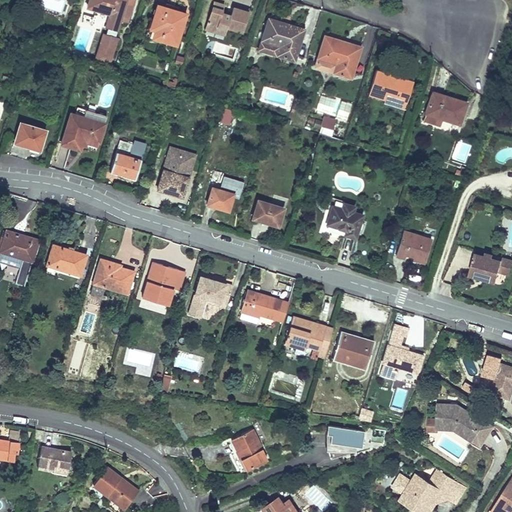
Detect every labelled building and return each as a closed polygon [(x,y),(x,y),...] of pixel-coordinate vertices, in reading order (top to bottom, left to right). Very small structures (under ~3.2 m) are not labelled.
[(88,0),(86,7),(96,10),(94,17),(106,21),(105,26),(108,27),(106,33),(103,32),(95,59),(111,64),(119,37),(116,36),(117,30),(119,31),(122,21),(129,23),(136,0),(88,0)] [(218,27),(227,29),(227,28),(243,32),(249,13),(232,8),(230,15),(222,12),(224,5),(213,2),(205,26),(217,30),(218,27)] [(152,32),(150,40),(176,48),(187,13),(155,4),(147,30),(152,32)] [(280,46),(277,55),(294,60),(304,30),(268,19),(262,40),(280,46)] [(225,35),(227,29),(218,27),(217,30),(205,26),(205,29),(225,35)] [(337,63),(334,73),(351,78),(360,46),(325,36),(318,58),(337,63)] [(259,49),(277,55),(280,46),(262,40),(259,49)] [(175,62),(182,65),(184,58),(177,55),(175,62)] [(315,67),(334,73),(337,63),(318,58),(315,67)] [(391,78),(393,75),(376,69),(368,94),(385,99),(386,96),(406,103),(413,81),(397,76),(395,80),(391,78)] [(169,82),(163,80),(162,86),(174,89),(177,79),(174,78),(173,82),(169,81),(169,82)] [(443,117),(443,119),(460,124),(467,103),(433,92),(426,111),(443,117)] [(405,108),(406,103),(386,96),(385,99),(384,102),(405,108)] [(229,125),(233,110),(224,107),(219,122),(229,125)] [(85,109),(83,117),(104,123),(106,116),(85,109)] [(441,125),(443,119),(443,117),(426,111),(424,119),(441,125)] [(104,123),(83,117),(75,114),(71,113),(61,144),(80,150),(81,146),(83,138),(99,142),(104,123)] [(331,136),(336,120),(324,117),(319,132),(331,136)] [(14,142),(39,150),(45,130),(20,122),(14,142)] [(97,145),(99,142),(83,138),(81,146),(84,146),(86,142),(97,145)] [(134,139),(129,154),(142,158),(146,142),(134,139)] [(171,147),(168,155),(173,157),(180,153),(189,156),(192,163),(195,155),(171,147)] [(135,179),(142,158),(129,154),(116,150),(110,171),(135,179)] [(173,157),(168,155),(158,189),(166,191),(166,192),(182,197),(188,177),(181,175),(182,173),(184,174),(190,170),(192,163),(189,156),(180,153),(173,157)] [(456,170),(454,175),(459,176),(464,178),(467,168),(462,167),(460,172),(456,170)] [(232,192),(226,191),(212,187),(206,204),(213,206),(214,204),(217,205),(216,207),(228,211),(232,197),(239,199),(244,183),(235,181),(234,186),(232,192)] [(228,184),(226,191),(232,192),(234,186),(228,184)] [(256,199),(249,220),(278,229),(285,208),(256,199)] [(331,205),(324,226),(336,229),(336,230),(344,232),(343,237),(356,241),(364,215),(354,212),(356,206),(342,202),(340,208),(331,205)] [(342,233),(322,227),(321,232),(340,239),(342,233)] [(424,265),(432,239),(403,230),(395,257),(404,260),(405,256),(413,259),(412,261),(424,265)] [(4,239),(1,249),(0,251),(11,254),(11,253),(22,257),(22,258),(23,258),(15,283),(24,286),(38,240),(7,231),(4,239)] [(53,244),(46,267),(82,278),(89,255),(53,244)] [(498,273),(501,260),(491,257),(492,254),(484,252),(483,255),(474,252),(467,276),(494,284),(498,273)] [(20,263),(22,258),(22,257),(11,253),(11,254),(9,260),(20,263)] [(511,259),(502,257),(501,260),(498,273),(508,276),(511,261),(511,259)] [(111,264),(111,262),(101,259),(90,295),(103,298),(105,289),(129,296),(136,272),(123,268),(123,266),(120,265),(119,266),(111,264)] [(185,273),(151,263),(140,298),(169,306),(173,290),(179,292),(185,273)] [(200,274),(187,313),(201,317),(207,299),(226,305),(233,284),(200,274)] [(276,319),(281,300),(247,290),(241,311),(258,316),(259,314),(276,319)] [(288,302),(281,300),(276,319),(283,321),(288,302)] [(256,323),(258,316),(241,311),(239,318),(256,323)] [(297,343),(311,347),(319,349),(324,351),(322,357),(324,357),(333,329),(292,316),(284,343),(296,346),(297,343)] [(399,348),(400,344),(403,335),(405,336),(408,328),(395,324),(388,345),(383,362),(379,375),(395,379),(398,371),(393,369),(395,366),(417,373),(423,355),(408,351),(399,348)] [(335,352),(368,361),(373,342),(341,332),(335,352)] [(310,350),(311,347),(297,343),(296,346),(295,350),(305,353),(310,350)] [(321,360),(322,357),(324,351),(319,349),(316,359),(321,360)] [(365,370),(368,361),(335,352),(332,361),(365,370)] [(511,366),(500,363),(492,388),(502,391),(500,396),(510,399),(511,392),(511,389),(511,390),(511,386),(511,366)] [(166,392),(171,376),(164,374),(159,390),(166,392)] [(420,387),(419,395),(428,396),(428,388),(420,387)] [(437,423),(437,428),(454,429),(459,433),(461,431),(473,438),(483,422),(479,419),(481,417),(467,408),(466,410),(457,405),(438,404),(437,419),(427,418),(427,426),(433,426),(433,423),(437,423)] [(373,411),(361,407),(358,419),(371,421),(373,411)] [(472,440),(481,445),(493,426),(484,420),(483,422),(473,438),(472,440)] [(361,448),(364,431),(327,426),(326,433),(326,445),(331,460),(351,454),(349,449),(356,450),(356,447),(361,448)] [(232,442),(245,468),(267,458),(252,428),(231,439),(232,442)] [(9,451),(13,452),(16,452),(18,442),(0,439),(0,457),(7,459),(9,451)] [(240,471),(245,468),(232,442),(227,444),(240,471)] [(53,466),(68,468),(71,451),(41,445),(37,467),(52,469),(53,466)] [(0,465),(11,467),(13,452),(9,451),(7,459),(0,457),(0,465)] [(109,496),(124,508),(136,492),(118,479),(120,477),(106,466),(93,484),(109,496)] [(449,499),(459,483),(438,469),(429,483),(416,474),(412,481),(404,493),(403,495),(412,500),(413,504),(417,507),(422,506),(430,511),(435,503),(435,500),(438,495),(440,497),(441,494),(449,499)] [(393,486),(404,493),(412,481),(400,474),(393,486)] [(137,489),(120,477),(118,479),(136,492),(137,489)] [(511,511),(511,479),(492,511),(511,511)] [(466,487),(459,483),(449,499),(456,503),(466,487)] [(421,511),(430,511),(422,506),(417,507),(413,504),(412,500),(403,495),(400,499),(421,511)] [(117,511),(120,511),(124,508),(109,496),(105,502),(117,511)] [(297,511),(298,511),(290,500),(284,504),(280,497),(262,509),(264,511),(297,511)]
